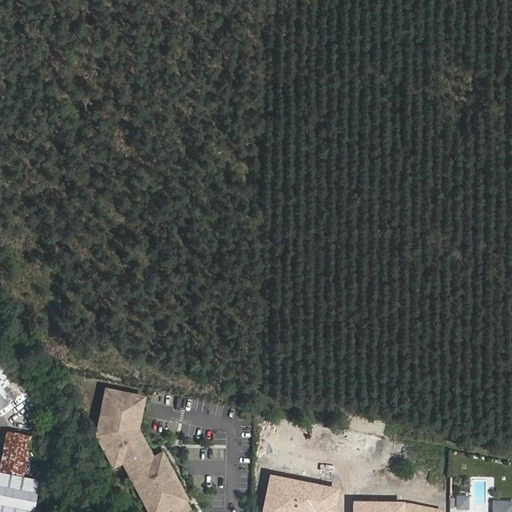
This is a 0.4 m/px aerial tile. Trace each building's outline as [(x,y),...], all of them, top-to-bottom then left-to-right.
[(0,354),(0,410),(1,412),(29,391),(0,354)] [(136,402),(101,395),(92,440),(109,470),(118,464),(144,511),(163,511),(166,510),(167,511),(185,511),(186,511),(156,458),(148,462),(131,434),(136,402)] [(26,473),(32,436),(8,432),(1,468),(26,473)] [(362,444),(382,445),(383,434),(352,432),(349,456),(361,457),(362,444)] [(262,463),(261,499),(276,499),(277,463),(262,463)] [(40,494),(0,486),(0,511),(36,511),(37,511),(36,511),(40,494)] [(455,511),(455,498),(449,498),(449,500),(445,500),(445,510),(449,511),(455,511)] [(507,511),(508,502),(488,502),(487,511),(507,511)]
